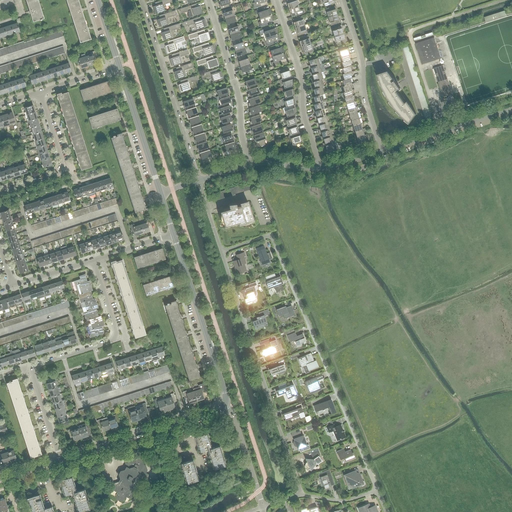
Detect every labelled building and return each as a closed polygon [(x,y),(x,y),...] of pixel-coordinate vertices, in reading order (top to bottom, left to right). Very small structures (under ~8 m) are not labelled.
[(31,14),(32,19),(33,22),(40,20),(40,21),(42,20),(42,19),(44,19),(37,0),(35,0),(27,3),(30,11),(29,11),(30,14),(31,14)] [(156,6),(152,7),(155,14),(165,11),(163,5),(172,2),(171,0),(163,0),(155,3),(156,6)] [(230,3),(229,0),(221,0),(219,1),(220,6),(221,9),(229,7),(228,4),(230,3)] [(253,0),(254,3),(253,3),(254,8),(261,6),(260,3),(265,2),(266,2),(268,1),(267,0),(253,0)] [(287,4),(289,9),(298,6),(296,0),(288,0),(287,1),(287,4)] [(79,1),(68,4),(74,24),(85,20),(82,12),(83,12),(82,9),(81,9),(79,1)] [(196,4),(180,9),(178,10),(179,14),(181,13),(181,14),(190,11),(192,17),(202,13),(200,6),(197,7),(196,4)] [(300,11),(298,6),(289,9),(290,14),(291,14),(292,17),(304,13),(303,10),(300,11)] [(325,9),(328,18),(337,15),(335,10),(336,9),(335,6),(325,9)] [(223,14),(225,19),(234,16),(233,10),(231,11),(230,8),(221,11),(222,14),(223,14)] [(258,14),(260,19),(270,15),(270,14),(272,13),(270,9),(268,10),(263,12),(262,9),(254,11),(255,14),(258,14)] [(506,10),(486,17),(487,21),(507,15),(506,10)] [(160,19),(157,20),(159,27),(169,24),(168,18),(177,15),(175,11),(159,16),(160,19)] [(270,15),(260,19),(261,22),(259,23),(260,27),(267,25),(266,22),(272,21),(274,21),(272,16),(271,17),(270,15)] [(339,20),(337,15),(328,18),(330,26),(341,23),(340,19),(339,20)] [(234,16),(225,19),(226,24),(225,24),(226,27),(235,25),(234,22),(236,21),(234,16)] [(200,17),(184,22),(182,23),(183,28),(194,24),(196,30),(207,26),(204,19),(201,20),(200,17)] [(293,23),(295,28),(304,25),(302,17),(293,20),(294,22),(293,23)] [(85,20),(74,24),(80,43),(91,39),(88,31),(89,31),(88,28),(87,28),(85,20)] [(10,25),(13,34),(17,33),(18,34),(20,33),(17,23),(10,25)] [(163,29),(164,32),(161,33),(163,40),(174,37),(172,31),(181,28),(179,24),(163,29)] [(4,28),(7,37),(7,36),(10,35),(11,36),(14,35),(13,34),(10,25),(4,28)] [(228,30),(230,35),(240,32),(238,26),(236,27),(235,25),(226,27),(227,30),(228,30)] [(304,25),(295,28),(296,33),(297,33),(298,36),(307,33),(304,25)] [(331,28),(334,37),(343,34),(341,29),(342,28),(341,25),(331,28)] [(266,38),(276,34),(276,33),(278,32),(276,28),(274,29),(269,31),(268,28),(261,30),(262,33),(264,33),(266,38)] [(208,32),(205,33),(204,30),(188,35),(189,40),(198,37),(200,43),(211,39),(208,32)] [(231,40),(232,43),(240,41),(239,38),(241,37),(240,32),(230,35),(231,40)] [(277,36),(276,34),(266,38),(267,41),(265,41),(267,46),(273,44),(272,41),(278,40),(280,40),(279,35),(277,36)] [(345,39),(343,34),(334,37),(337,45),(347,41),(346,38),(345,39)] [(299,42),(301,47),(311,44),(308,36),(299,39),(300,41),(299,42)] [(167,42),(168,45),(165,46),(167,53),(178,50),(176,44),(185,41),(183,37),(167,42)] [(422,65),(441,59),(434,38),(415,44),(422,65)] [(235,51),(245,48),(243,42),(241,43),(240,41),(232,43),(232,46),(233,46),(235,51)] [(209,46),(208,43),(192,48),(194,53),(203,50),(204,56),(215,52),(213,45),(209,46)] [(313,52),(311,44),(301,47),(303,52),(304,55),(313,52)] [(270,52),(272,57),(283,53),(282,52),(284,51),(282,47),(280,48),(281,48),(275,50),(274,47),(267,49),(268,52),(270,52)] [(237,59),(245,57),(244,54),(246,53),(245,48),(235,51),(237,56),(236,56),(237,59)] [(339,51),(341,57),(349,54),(347,49),(339,51)] [(172,55),(173,58),(169,59),(172,66),(182,63),(180,57),(189,54),(188,50),(172,55)] [(91,55),(85,57),(89,66),(96,64),(94,57),(97,57),(95,51),(90,52),(91,55)] [(283,55),(283,53),(272,57),(274,62),(271,63),(272,66),(279,63),(278,61),(282,59),(282,60),(286,59),(285,54),(283,55)] [(341,57),(342,62),(342,63),(350,60),(348,55),(349,55),(349,54),(341,57)] [(81,69),(89,66),(85,57),(80,58),(79,56),(74,58),(76,63),(79,62),(81,69)] [(217,58),(213,59),(212,56),(196,61),(198,66),(207,63),(209,69),(219,65),(217,58)] [(240,67),(250,64),(248,58),(246,59),(245,57),(237,59),(238,62),(240,67)] [(308,66),(309,69),(320,65),(318,59),(318,58),(308,61),(309,61),(310,65),(308,66)] [(342,63),(343,68),(342,69),(351,66),(350,64),(352,64),(351,60),(350,60),(342,63)] [(65,74),(71,72),(69,63),(65,64),(64,63),(62,64),(62,66),(65,74)] [(176,68),(177,71),(173,72),(176,79),(186,76),(185,70),(193,67),(192,63),(176,68)] [(252,69),(250,64),(240,67),(242,72),(241,72),(242,75),(250,73),(250,70),(252,69)] [(65,74),(62,66),(58,67),(58,65),(55,66),(55,68),(58,76),(65,74)] [(320,65),(309,69),(311,68),(312,72),(310,73),(311,76),(322,72),(320,65)] [(342,69),(344,74),(342,75),(352,72),(350,66),(351,66),(342,69)] [(443,93),(441,94),(443,97),(452,94),(443,66),(434,69),(436,78),(438,77),(439,83),(438,84),(440,88),(441,87),(443,93)] [(52,78),(48,68),(48,69),(49,70),(45,71),(45,70),(42,71),(45,80),(52,78)] [(51,68),(48,68),(52,78),(58,76),(55,68),(52,69),(51,68)] [(280,80),(290,77),(292,77),(289,71),(288,68),(278,71),(280,76),(281,76),(282,79),(280,80)] [(211,76),(213,82),(223,78),(221,71),(218,72),(217,69),(201,74),(202,79),(211,76)] [(45,80),(42,71),(42,72),(38,73),(38,72),(35,73),(38,82),(45,80)] [(416,114),(407,101),(405,103),(397,93),(401,90),(388,71),(377,75),(381,86),(386,96),(386,97),(392,106),(400,115),(400,116),(409,123),(408,124),(409,124),(416,114)] [(322,72),(311,76),(312,75),(313,79),(311,80),(312,83),(323,79),(326,79),(324,72),(322,72)] [(342,75),(344,80),(342,81),(352,78),(350,73),(352,72),(342,75)] [(32,84),(38,82),(35,73),(36,74),(32,75),(31,74),(29,75),(32,84)] [(178,85),(180,92),(191,89),(189,83),(198,80),(196,76),(180,81),(181,84),(178,85)] [(281,90),(291,87),(293,86),(293,85),(294,85),(293,82),(292,79),(291,80),(290,77),(280,80),(282,85),(283,85),(284,88),(281,90)] [(16,79),(17,80),(20,88),(26,86),(24,78),(20,79),(19,78),(16,79)] [(342,81),(344,86),(343,87),(352,84),(350,79),(352,78),(342,81)] [(246,88),(247,91),(257,87),(255,88),(255,85),(257,85),(255,79),(245,82),(247,87),(246,88)] [(323,79),(312,83),(313,83),(314,86),(312,87),(313,90),(324,86),(322,80),(323,79)] [(13,80),(10,81),(10,82),(13,91),(20,88),(17,80),(13,81),(13,80)] [(108,81),(94,86),(97,97),(112,92),(108,81)] [(3,83),(4,84),(6,93),(13,91),(10,82),(7,84),(6,82),(3,83)] [(343,87),(344,92),(343,93),(352,90),(350,85),(352,84),(343,87)] [(83,101),(97,97),(94,86),(79,90),(83,101)] [(324,94),(322,87),(324,87),(324,86),(313,90),(314,94),(312,94),(313,98),(324,94)] [(248,96),(248,100),(258,97),(257,94),(259,93),(257,87),(247,91),(248,91),(249,96),(248,96)] [(282,99),(292,96),(294,96),(294,94),(293,91),(293,89),(292,89),(291,87),(281,90),(283,95),(284,94),(285,98),(282,99)] [(217,91),(219,97),(216,98),(217,101),(219,100),(230,96),(229,93),(228,93),(226,88),(217,91)] [(343,93),(345,98),(344,98),(353,96),(351,91),(352,90),(343,93)] [(57,94),(62,111),(73,107),(68,92),(61,94),(61,93),(57,94)] [(324,94),(313,98),(314,101),(312,102),(313,105),(324,101),(323,99),(326,98),(324,94)] [(220,109),(232,105),(232,102),(231,102),(229,97),(230,96),(219,100),(221,106),(219,106),(220,109)] [(283,109),(293,106),(295,105),(294,104),(295,104),(294,101),(294,98),(293,99),(292,96),(282,99),(283,104),(285,104),(286,107),(283,108),(283,109)] [(353,96),(344,98),(346,104),(354,102),(352,96),(353,96)] [(453,96),(444,99),(446,107),(455,104),(453,96)] [(248,106),(249,109),(259,106),(258,103),(260,102),(258,97),(248,100),(249,100),(250,105),(248,106)] [(184,108),(185,111),(196,107),(195,107),(193,108),(193,105),(195,105),(193,99),(183,102),(185,107),(184,108)] [(314,112),(325,109),(322,102),(324,102),(324,101),(313,105),(314,105),(315,109),(313,109),(314,112)] [(346,104),(348,110),(355,107),(353,102),(354,102),(346,104)] [(33,105),(25,108),(26,112),(25,113),(26,115),(27,115),(35,112),(33,105)] [(232,105),(220,109),(222,115),(224,114),(225,117),(220,118),(221,118),(233,114),(232,111),(231,111),(230,106),(232,105)] [(249,115),(249,118),(260,115),(259,112),(261,112),(259,106),(249,109),(251,114),(249,115)] [(283,118),(284,118),(294,115),(295,115),(295,113),(296,113),(295,110),(295,108),(294,108),(293,106),(283,109),(284,114),(285,113),(287,117),(283,118)] [(77,122),(73,107),(62,111),(67,126),(77,122)] [(187,116),(188,119),(198,116),(196,116),(195,114),(197,113),(196,107),(185,111),(186,111),(188,116),(187,116)] [(117,109),(103,113),(106,124),(120,120),(117,109)] [(326,116),(324,109),(325,109),(314,112),(314,113),(315,112),(316,116),(314,117),(315,120),(326,116)] [(6,114),(10,125),(10,127),(13,127),(12,125),(16,124),(12,112),(6,114)] [(37,119),(35,112),(27,115),(28,119),(27,119),(28,122),(29,122),(29,121),(37,119)] [(92,129),(106,124),(103,113),(88,118),(92,129)] [(1,116),(4,127),(5,129),(7,128),(7,126),(10,125),(6,114),(1,116)] [(221,127),(221,128),(233,124),(233,120),(232,120),(230,115),(233,115),(233,114),(221,118),(222,124),(224,123),(225,126),(221,127)] [(250,124),(250,127),(261,124),(260,121),(262,121),(260,115),(249,118),(250,118),(252,123),(250,124)] [(286,128),(296,124),(296,123),(297,123),(296,120),(296,117),(294,118),(294,115),(284,118),(285,123),(286,123),(287,126),(285,127),(286,128)] [(189,125),(190,128),(201,124),(199,125),(198,122),(200,122),(198,116),(188,119),(188,120),(189,119),(190,124),(189,125)] [(326,116),(315,120),(317,119),(318,123),(316,123),(317,126),(328,123),(326,116)] [(30,129),(31,128),(39,125),(37,119),(29,121),(29,122),(30,125),(29,126),(30,129)] [(82,137),(77,122),(67,126),(71,141),(82,137)] [(318,130),(319,133),(330,130),(328,123),(317,126),(317,127),(319,126),(320,130),(318,130)] [(192,133),(193,136),(204,133),(202,134),(201,131),(203,130),(201,124),(190,128),(191,128),(193,133),(192,133)] [(222,137),(234,133),(233,129),(233,130),(231,125),(233,124),(221,128),(223,133),(225,133),(226,135),(222,137)] [(252,133),(253,136),(263,133),(261,133),(260,131),(262,130),(261,124),(250,127),(250,128),(251,127),(253,133),(252,133)] [(296,127),(296,124),(286,128),(287,132),(288,132),(289,136),(288,136),(298,133),(299,133),(297,127),(296,127)] [(41,132),(39,125),(31,128),(32,132),(31,132),(32,135),(33,135),(41,132)] [(320,137),(321,140),(332,136),(330,130),(319,133),(321,133),(322,136),(320,137)] [(44,138),(41,132),(33,135),(34,139),(33,139),(34,142),(35,141),(44,138)] [(111,138),(115,152),(126,148),(121,133),(117,135),(117,136),(115,137),(114,135),(112,136),(113,137),(111,138)] [(195,142),(196,145),(207,142),(207,141),(205,142),(204,140),(206,139),(204,133),(193,136),(193,137),(194,136),(196,142),(195,142)] [(233,139),(232,134),(234,133),(222,137),(224,143),(226,142),(226,145),(224,145),(235,142),(234,139),(233,139)] [(265,139),(263,133),(253,136),(254,136),(255,141),(254,142),(256,148),(265,145),(263,139),(265,139)] [(299,136),(298,133),(288,136),(290,141),(291,141),(293,145),(302,142),(300,136),(299,136)] [(366,141),(364,135),(356,137),(358,143),(366,141)] [(322,144),(323,147),(334,143),(332,136),(321,140),(323,139),(325,143),(322,144)] [(71,141),(76,156),(87,152),(82,137),(71,141)] [(36,148),(37,148),(46,145),(44,138),(35,141),(36,145),(35,146),(36,148)] [(198,150),(199,154),(209,150),(207,151),(206,148),(208,147),(207,142),(196,145),(197,145),(199,150),(198,150)] [(235,142),(224,145),(226,151),(228,151),(230,156),(239,153),(237,147),(236,147),(234,142),(235,142)] [(334,143),(323,147),(326,146),(327,150),(324,151),(325,154),(337,150),(334,143)] [(48,152),(46,145),(37,148),(38,152),(37,152),(38,155),(39,155),(48,152)] [(126,148),(115,152),(120,167),(131,164),(126,148)] [(211,156),(209,150),(199,154),(200,153),(201,159),(203,165),(211,162),(209,157),(211,156)] [(50,158),(48,152),(39,155),(41,158),(39,159),(40,162),(41,161),(50,158)] [(92,167),(87,152),(76,156),(81,170),(92,167)] [(52,165),(50,158),(41,161),(43,165),(41,165),(42,168),(52,165)] [(17,165),(18,167),(21,175),(27,173),(25,165),(21,166),(20,164),(17,165)] [(136,179),(131,164),(120,167),(125,182),(136,179)] [(14,167),(11,168),(14,177),(21,175),(18,167),(14,168),(14,167)] [(7,169),(4,170),(7,179),(14,177),(11,168),(11,169),(7,170),(7,169)] [(110,178),(104,180),(107,189),(108,191),(113,189),(113,187),(110,178)] [(141,194),(136,179),(125,182),(130,198),(141,194)] [(98,182),(101,191),(107,189),(104,180),(98,182)] [(95,193),(101,191),(98,182),(92,184),(95,193)] [(89,195),(95,193),(92,184),(86,186),(89,195)] [(82,197),(89,195),(86,186),(80,188),(82,197)] [(76,199),(82,197),(80,188),(73,190),(76,199)] [(61,194),(64,203),(70,201),(67,192),(61,194)] [(58,205),(64,203),(61,194),(55,196),(58,205)] [(146,209),(141,194),(130,198),(135,213),(146,209)] [(52,207),(58,205),(55,196),(49,198),(52,207)] [(46,209),(52,207),(49,198),(43,200),(46,209)] [(40,210),(46,209),(43,200),(37,202),(40,210)] [(34,212),(40,210),(37,202),(31,204),(34,212)] [(229,210),(221,213),(225,227),(239,223),(239,225),(253,221),(248,202),(236,205),(236,204),(229,205),(229,210)] [(27,215),(34,212),(31,204),(25,206),(27,215)] [(0,212),(0,214),(2,219),(10,217),(8,210),(0,212)] [(2,219),(4,225),(12,223),(10,217),(2,219)] [(145,223),(140,225),(143,233),(150,231),(148,226),(151,225),(149,219),(145,220),(145,223)] [(4,225),(6,232),(14,229),(12,223),(4,225)] [(136,236),(143,233),(140,225),(134,226),(134,224),(130,225),(132,232),(135,231),(136,236)] [(6,232),(8,238),(16,235),(14,229),(6,232)] [(124,240),(121,231),(115,233),(118,242),(124,240)] [(118,242),(115,233),(109,235),(112,244),(118,242)] [(8,238),(10,244),(18,241),(16,235),(8,238)] [(112,244),(109,235),(103,237),(105,246),(112,244)] [(103,237),(97,239),(99,248),(105,246),(103,237)] [(97,239),(91,241),(93,250),(99,248),(97,239)] [(10,244),(12,250),(20,247),(18,241),(10,244)] [(91,241),(85,243),(87,252),(93,250),(91,241)] [(81,254),(87,252),(85,243),(78,245),(81,254)] [(263,245),(256,248),(262,265),(270,262),(269,260),(272,259),(270,253),(266,254),(263,245)] [(61,251),(64,259),(70,257),(67,249),(66,246),(60,248),(61,251)] [(12,250),(14,256),(22,253),(20,247),(12,250)] [(70,257),(76,255),(73,247),(67,249),(70,257)] [(162,248),(148,253),(151,264),(166,259),(162,248)] [(61,251),(55,253),(58,261),(64,259),(61,251)] [(14,256),(16,262),(24,259),(22,253),(14,256)] [(58,261),(55,253),(49,255),(52,263),(58,261)] [(137,268),(151,264),(148,253),(133,257),(137,268)] [(236,268),(235,268),(237,274),(246,271),(243,264),(246,263),(244,259),(246,258),(244,253),(236,255),(238,260),(234,261),(236,268)] [(52,263),(49,255),(43,257),(46,265),(52,263)] [(46,265),(43,257),(37,259),(39,267),(46,265)] [(16,262),(18,268),(26,265),(24,259),(16,262)] [(114,271),(125,268),(122,260),(116,261),(116,260),(110,262),(111,265),(112,264),(114,271)] [(19,274),(28,271),(26,265),(18,268),(19,274)] [(130,284),(125,268),(114,271),(116,279),(115,279),(116,281),(117,281),(119,288),(130,284)] [(78,284),(80,289),(91,285),(89,280),(87,281),(85,274),(79,276),(80,279),(73,281),(75,286),(78,284)] [(280,276),(276,278),(275,274),(265,277),(267,282),(269,288),(274,286),(276,292),(283,289),(281,283),(282,283),(280,276)] [(171,276),(157,280),(160,292),(175,287),(171,276)] [(146,296),(160,292),(157,280),(143,285),(146,296)] [(61,281),(55,283),(57,290),(56,290),(57,293),(59,292),(59,289),(64,288),(61,281)] [(55,283),(48,285),(50,292),(50,295),(53,294),(52,291),(56,290),(57,290),(55,283)] [(135,301),(130,284),(119,288),(122,295),(121,295),(121,298),(122,297),(125,305),(135,301)] [(48,285),(41,287),(44,294),(43,294),(44,297),(46,296),(45,294),(50,292),(48,285)] [(78,295),(79,299),(91,295),(90,291),(92,290),(91,285),(80,289),(81,294),(78,295)] [(246,298),(244,299),(246,303),(246,304),(247,305),(248,305),(249,305),(253,303),(252,301),(254,301),(255,300),(256,300),(256,299),(256,298),(255,296),(256,295),(256,294),(256,293),(254,286),(257,285),(256,285),(249,288),(245,289),(247,294),(246,294),(246,295),(246,296),(246,298)] [(39,298),(44,297),(43,294),(44,294),(41,287),(35,289),(37,296),(36,297),(37,299),(39,298)] [(31,298),(30,299),(31,301),(33,301),(32,298),(36,297),(37,296),(35,289),(28,291),(31,298)] [(26,300),(30,299),(31,298),(28,291),(21,293),(24,300),(25,303),(27,303),(26,300)] [(19,294),(13,296),(15,303),(14,304),(15,306),(23,304),(19,294)] [(84,302),(86,306),(97,303),(95,298),(93,299),(91,295),(79,299),(81,303),(84,302)] [(13,296),(6,298),(8,305),(7,306),(8,308),(15,306),(14,304),(15,303),(13,296)] [(8,305),(6,298),(0,300),(0,301),(2,308),(1,308),(2,310),(4,310),(3,307),(7,306),(8,305)] [(141,318),(135,301),(125,305),(127,312),(126,312),(127,314),(128,314),(130,321),(141,318)] [(167,313),(178,309),(175,301),(166,303),(167,304),(165,305),(167,313)] [(84,312),(85,316),(97,312),(96,309),(98,308),(97,303),(86,306),(87,311),(84,312)] [(295,315),(291,306),(286,308),(286,306),(276,310),(279,316),(283,315),(285,319),(295,315)] [(183,326),(178,309),(167,313),(172,329),(183,326)] [(252,322),(255,330),(268,325),(264,315),(269,313),(267,309),(258,312),(260,317),(259,317),(260,317),(257,318),(258,320),(252,322)] [(90,319),(91,324),(102,321),(101,316),(98,316),(97,312),(85,316),(86,321),(90,319)] [(146,334),(141,318),(130,321),(132,328),(131,329),(132,331),(133,330),(136,338),(146,334)] [(98,335),(104,333),(102,326),(104,325),(102,321),(91,324),(93,329),(89,330),(91,334),(89,336),(90,338),(96,336),(98,336),(98,335)] [(189,343),(183,326),(172,329),(178,346),(189,343)] [(68,334),(67,334),(70,344),(77,342),(75,335),(74,335),(74,332),(73,333),(73,335),(69,337),(68,334)] [(297,347),(304,344),(303,342),(306,341),(303,334),(297,336),(295,333),(287,336),(290,342),(294,340),(297,347)] [(62,336),(61,337),(64,346),(70,344),(67,334),(66,335),(67,338),(63,339),(62,336)] [(55,338),(54,339),(57,348),(64,346),(61,337),(59,337),(60,340),(56,341),(55,338)] [(49,341),(48,341),(51,350),(57,348),(54,339),(53,339),(54,342),(50,343),(49,341)] [(267,347),(267,348),(261,350),(264,357),(280,351),(275,340),(264,344),(265,347),(267,347)] [(42,343),(41,343),(44,353),(51,350),(48,341),(46,341),(47,344),(43,345),(42,343)] [(37,355),(44,353),(41,343),(40,344),(40,346),(35,348),(37,355)] [(194,359),(189,343),(178,346),(183,363),(194,359)] [(26,348),(29,358),(35,355),(33,349),(32,346),(31,346),(32,349),(27,351),(26,348)] [(165,355),(162,346),(156,348),(159,359),(159,360),(166,358),(165,355)] [(20,350),(19,350),(22,360),(29,358),(26,348),(24,349),(25,351),(21,353),(20,350)] [(159,359),(156,348),(149,350),(152,359),(152,361),(159,359)] [(13,352),(12,352),(15,362),(22,360),(19,350),(18,351),(18,353),(14,355),(13,352)] [(149,350),(142,352),(145,361),(152,359),(149,350)] [(7,354),(6,354),(9,364),(15,362),(12,352),(11,353),(12,356),(7,357),(7,354)] [(136,354),(139,363),(145,361),(142,352),(136,354)] [(301,368),(302,367),(305,374),(310,372),(309,371),(309,370),(317,366),(315,362),(314,362),(311,353),(298,359),(301,368)] [(0,359),(2,366),(9,364),(6,354),(4,355),(5,358),(1,359),(0,356),(0,359)] [(136,354),(129,357),(132,365),(139,363),(136,354)] [(129,357),(122,359),(125,368),(132,365),(129,357)] [(118,370),(125,368),(122,359),(115,361),(118,370)] [(200,376),(194,359),(183,363),(189,380),(200,376)] [(105,364),(107,373),(114,371),(111,362),(105,364)] [(101,375),(107,373),(105,364),(98,367),(101,375)] [(271,375),(275,373),(276,374),(277,374),(278,374),(279,374),(280,374),(281,374),(282,373),(283,373),(283,372),(284,372),(284,371),(285,370),(283,364),(269,370),(271,375)] [(94,378),(101,375),(98,367),(91,369),(94,378)] [(88,380),(94,378),(91,369),(85,371),(88,380)] [(81,382),(88,380),(85,371),(78,373),(81,382)] [(74,384),(81,382),(78,373),(71,375),(74,384)] [(6,383),(9,391),(20,388),(18,381),(18,378),(12,380),(12,381),(11,382),(10,381),(8,381),(8,382),(6,383)] [(310,393),(320,388),(316,378),(305,382),(310,393)] [(46,383),(48,390),(57,387),(55,380),(46,383)] [(193,389),(194,392),(197,401),(204,399),(202,393),(208,391),(205,383),(199,385),(199,387),(193,389)] [(276,391),(278,396),(285,393),(288,399),(297,395),(293,385),(276,391)] [(48,390),(51,397),(59,394),(57,387),(48,390)] [(22,395),(20,388),(9,391),(14,408),(25,405),(23,397),(24,397),(23,395),(22,395)] [(190,403),(197,401),(194,392),(187,394),(186,391),(182,392),(185,399),(188,398),(190,403)] [(168,410),(175,408),(173,402),(176,401),(173,393),(170,394),(171,397),(164,399),(168,410)] [(51,397),(53,403),(62,401),(59,394),(51,397)] [(161,413),(168,410),(164,399),(157,402),(156,399),(153,400),(155,406),(158,405),(161,413)] [(336,412),(331,399),(313,406),(316,412),(329,407),(331,414),(336,412)] [(53,403),(55,410),(64,407),(62,401),(53,403)] [(139,420),(146,417),(145,414),(148,413),(147,409),(145,403),(142,404),(143,407),(135,409),(139,420)] [(297,409),(283,414),(285,420),(299,415),(300,418),(305,416),(302,407),(301,404),(296,406),(297,409)] [(28,412),(25,405),(14,408),(19,425),(31,421),(28,414),(29,414),(29,411),(28,412)] [(128,408),(128,409),(125,410),(128,420),(131,419),(132,422),(139,420),(135,409),(134,406),(128,408)] [(55,410),(57,417),(66,414),(64,407),(55,410)] [(57,417),(59,423),(68,420),(66,414),(57,417)] [(110,429),(118,426),(117,423),(119,422),(117,414),(112,415),(113,418),(108,420),(110,429)] [(103,431),(110,429),(108,420),(102,422),(101,419),(96,420),(99,429),(102,428),(103,431)] [(31,421),(19,425),(25,441),(36,438),(34,431),(35,430),(34,428),(33,428),(31,421)] [(81,439),(88,436),(87,433),(90,432),(87,424),(83,425),(84,427),(78,429),(81,439)] [(345,436),(343,432),(345,432),(342,425),(335,428),(333,425),(325,428),(327,433),(333,431),(335,435),(333,436),(335,441),(341,439),(340,438),(345,436)] [(74,441),(81,439),(78,429),(72,431),(71,429),(67,430),(70,439),(73,438),(74,441)] [(212,448),(207,433),(195,437),(200,453),(207,450),(214,470),(226,466),(220,446),(212,448)] [(294,442),(294,445),(295,447),(296,446),(297,449),(301,448),(302,451),(310,448),(309,445),(307,446),(303,435),(301,436),(300,433),(294,436),(296,441),(294,442)] [(38,445),(36,438),(25,441),(30,458),(41,454),(39,447),(40,447),(39,444),(38,445)] [(11,451),(7,452),(10,462),(17,460),(13,447),(10,448),(11,451)] [(352,453),(350,450),(345,452),(344,449),(337,451),(340,460),(344,458),(346,463),(356,458),(353,452),(352,453)] [(0,453),(3,464),(10,462),(7,452),(2,454),(1,451),(0,451),(0,453)] [(120,471),(119,474),(120,479),(119,482),(115,483),(113,486),(114,491),(117,492),(116,495),(117,500),(120,501),(125,500),(126,497),(129,499),(134,497),(135,494),(134,489),(131,488),(137,477),(140,478),(141,482),(144,484),(149,483),(150,479),(149,475),(146,473),(148,471),(146,466),(143,464),(145,462),(143,457),(140,455),(127,460),(125,463),(126,467),(125,470),(120,471)] [(310,469),(311,470),(316,463),(317,464),(322,461),(318,456),(313,459),(314,460),(306,459),(307,462),(306,463),(305,464),(305,465),(305,466),(305,467),(306,468),(307,469),(308,469),(309,469),(310,469)] [(198,480),(192,460),(181,463),(188,484),(198,480)] [(99,479),(103,470),(100,468),(96,469),(94,473),(95,477),(99,479)] [(329,487),(331,486),(329,480),(333,479),(330,470),(319,473),(320,477),(324,488),(330,489),(329,487)] [(356,476),(355,475),(354,471),(344,475),(349,489),(360,485),(362,486),(364,485),(365,484),(364,482),(362,481),(360,474),(357,475),(356,476)] [(81,511),(92,509),(86,489),(77,492),(72,477),(60,481),(65,496),(72,494),(77,511),(81,511)] [(156,490),(158,487),(156,482),(153,481),(148,490),(152,491),(156,490)] [(53,511),(52,507),(44,509),(39,495),(27,499),(31,511),(37,511),(39,511),(53,511)]
